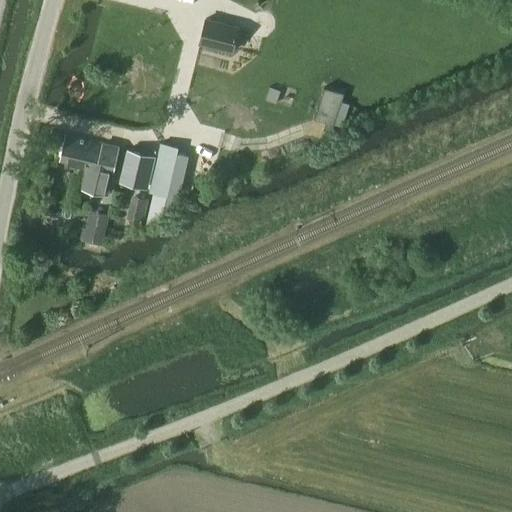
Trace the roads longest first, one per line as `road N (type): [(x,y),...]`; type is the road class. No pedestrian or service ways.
road 1 (unclassified): [(0,494),(129,447),(511,278)]
road 2 (unclassified): [(0,228),(53,0)]
